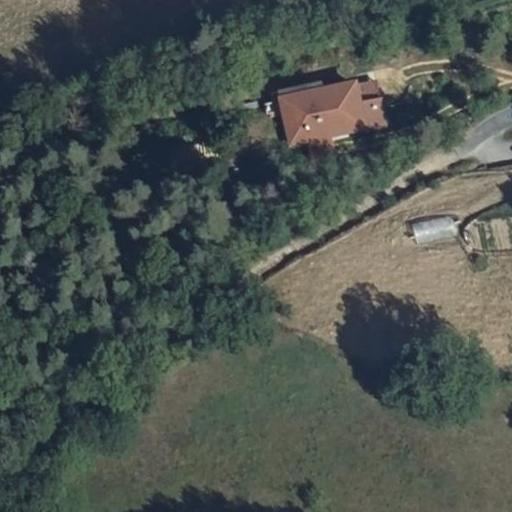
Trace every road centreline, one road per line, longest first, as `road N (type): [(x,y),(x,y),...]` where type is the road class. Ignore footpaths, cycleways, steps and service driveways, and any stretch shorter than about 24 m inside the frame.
road 1 (track): [(0,487),(200,310),(450,152)]
road 2 (track): [(511,81),(392,136)]
